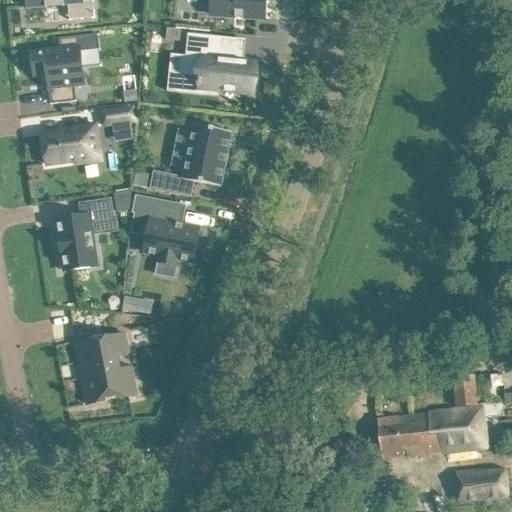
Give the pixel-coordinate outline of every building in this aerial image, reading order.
[(46,8),(65,7),(64,5),(83,3),(82,0),(27,0),(28,8),(46,6),(46,8)] [(211,0),(211,15),(235,17),(235,18),(237,18),(237,17),(242,17),(242,18),(243,18),(244,17),(265,19),(266,0),(211,0)] [(167,27),(166,39),(179,40),(181,29),(167,27)] [(74,86),(84,85),(78,38),(98,36),(98,34),(59,39),(59,41),(60,40),(61,50),(33,54),(35,76),(48,75),(52,102),(50,103),(50,104),(76,101),(76,100),(75,100),(74,86)] [(236,94),(236,92),(246,93),(246,95),(247,95),(247,93),(252,94),(252,89),(253,89),(255,68),(257,68),(257,66),(255,66),(255,63),(220,59),(222,39),(241,41),(241,39),(188,34),(186,56),(181,56),(181,57),(180,74),(185,75),(184,91),(192,92),(201,93),(217,94),(217,96),(218,97),(219,91),(225,91),(225,92),(226,93),(226,92),(235,93),(236,94)] [(136,89),(123,91),(125,101),(138,100),(136,89)] [(135,105),(99,110),(102,128),(113,126),(131,124),(137,123),(135,105)] [(70,132),(43,136),(47,165),(74,161),(75,165),(101,161),(96,125),(70,129),(70,132)] [(183,178),(155,173),(151,188),(191,196),(193,182),(221,187),(232,133),(194,125),(183,178)] [(146,187),(148,176),(136,173),(134,185),(146,187)] [(130,192),(113,195),(116,214),(129,212),(130,192)] [(134,214),(130,233),(148,237),(145,253),(150,254),(150,255),(151,255),(151,254),(155,255),(155,256),(156,256),(156,255),(161,256),(160,262),(159,261),(157,274),(174,278),(177,265),(176,265),(177,259),(182,260),(182,261),(183,262),(183,261),(187,261),(187,262),(188,263),(188,262),(193,263),(199,229),(184,226),(184,225),(183,225),(182,226),(178,225),(179,224),(178,224),(181,204),(136,195),(132,214),(134,214)] [(82,216),(56,220),(58,235),(58,236),(61,256),(61,257),(64,272),(99,266),(92,222),(114,218),(111,200),(80,204),(82,216)] [(126,334),(73,344),(86,408),(107,404),(106,400),(117,398),(118,402),(139,398),(133,367),(121,370),(119,357),(130,355),(126,334)] [(474,375),(452,377),(455,409),(478,405),(474,375)] [(486,449),(481,409),(378,420),(382,460),(402,458),(486,449)] [(506,468),(455,472),(458,509),(509,506),(506,468)]
